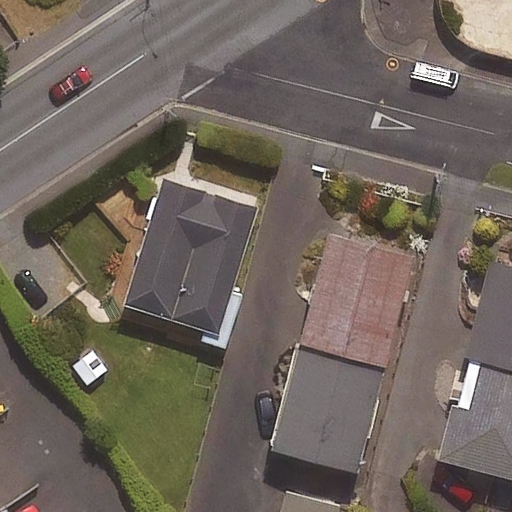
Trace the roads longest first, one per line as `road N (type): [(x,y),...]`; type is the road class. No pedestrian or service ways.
road 1 (residential): [(191,56),(511,140)]
road 2 (tertiary): [(191,56),(0,182)]
road 3 (tertiary): [(0,123),(130,41)]
